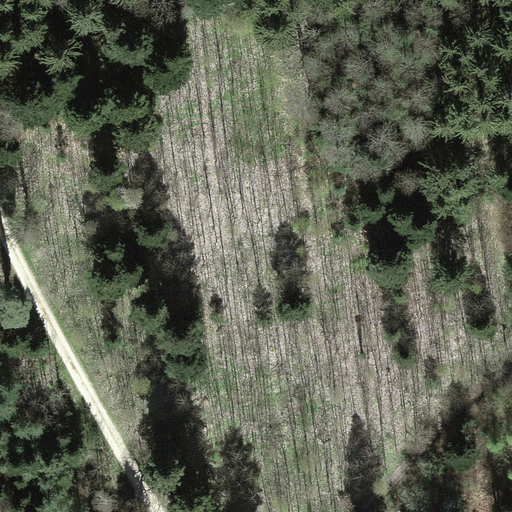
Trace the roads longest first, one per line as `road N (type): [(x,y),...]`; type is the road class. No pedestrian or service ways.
road 1 (track): [(154,511),(0,225)]
road 2 (track): [(511,367),(462,407),(366,511)]
